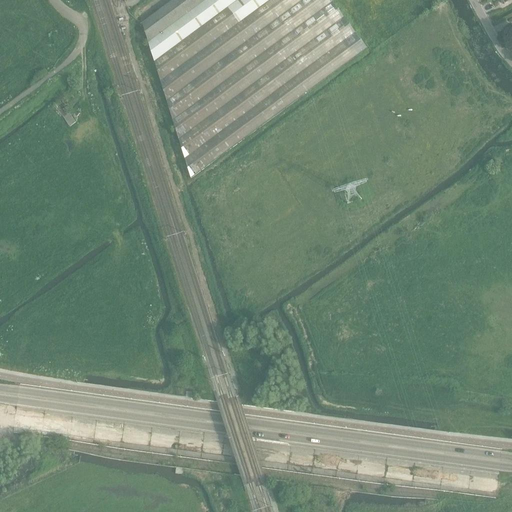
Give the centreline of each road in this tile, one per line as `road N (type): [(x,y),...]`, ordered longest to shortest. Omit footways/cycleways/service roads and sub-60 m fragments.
road 1 (secondary): [(511,457),(0,389)]
road 2 (secondary): [(0,401),(511,468)]
road 3 (unclassified): [(0,113),(79,47),(82,27),(52,0)]
